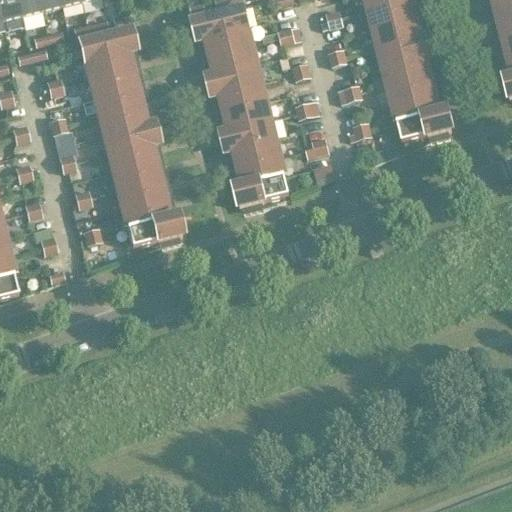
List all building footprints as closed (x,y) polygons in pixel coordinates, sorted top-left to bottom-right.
[(24,32),(21,23),(15,0),(0,0),(0,21),(2,28),(4,37),(24,32)] [(15,0),(21,23),(41,18),(36,0),(15,0)] [(36,0),(41,18),(61,13),(57,0),(36,0)] [(57,0),(61,13),(81,8),(78,0),(57,0)] [(78,0),(81,8),(101,3),(99,0),(78,0)] [(242,0),(239,0),(229,3),(231,10),(244,6),(242,0)] [(298,0),(293,0),(284,2),(286,9),(300,6),(298,0)] [(408,0),(364,0),(368,17),(410,6),(408,0)] [(511,0),(491,0),(494,9),(511,4),(511,0)] [(284,2),(270,6),(272,13),(286,9),(284,2)] [(229,3),(215,6),(217,13),(231,10),(229,3)] [(511,4),(494,9),(499,27),(511,23),(511,4)] [(410,6),(368,17),(373,35),(415,25),(410,6)] [(203,9),(189,12),(191,19),(205,16),(203,9)] [(243,13),(193,25),(198,45),(247,32),(243,13)] [(326,20),(328,27),(341,24),(340,17),(326,20)] [(112,25),(114,32),(128,29),(126,22),(112,25)] [(511,23),(499,27),(503,46),(511,43),(511,23)] [(341,24),(328,27),(329,34),(343,31),(341,24)] [(415,25),(373,35),(378,54),(428,41),(419,43),(415,25)] [(100,28),(87,32),(88,39),(102,35),(100,28)] [(73,35),(75,42),(88,39),(87,32),(73,35)] [(247,32),(198,45),(198,46),(206,44),(210,61),(252,51),(247,32)] [(278,37),(279,44),(293,41),(291,34),(278,37)] [(129,35),(79,47),(84,67),(126,56),(126,57),(134,55),(129,35)] [(278,37),(262,41),(264,48),(279,44),(278,37)] [(61,38),(47,42),(49,48),(63,45),(61,38)] [(293,41),(279,44),(281,51),(295,48),(293,41)] [(428,41),(378,54),(382,72),(432,60),(428,41)] [(33,45),(35,52),(49,48),(47,42),(33,45)] [(511,43),(503,46),(508,64),(511,63),(511,43)] [(252,51),(210,61),(215,79),(207,81),(207,82),(257,70),(252,51)] [(343,55),(329,59),(331,66),(344,62),(343,55)] [(44,56),(37,58),(30,59),(32,66),(46,63),(44,56)] [(126,56),(84,67),(89,85),(131,75),(126,57),(126,56)] [(30,59),(17,63),(18,70),(32,66),(30,59)] [(432,60),(382,72),(387,91),(429,81),(425,63),(433,61),(432,60)] [(344,62),(331,66),(332,73),(346,69),(344,62)] [(257,70),(207,82),(211,101),(261,88),(257,70)] [(293,73),(295,80),(309,76),(307,70),(293,73)] [(131,75),(89,85),(93,104),(135,93),(131,75)] [(309,76),(295,80),(297,87),(310,83),(309,76)] [(429,81),(387,91),(392,110),(434,99),(429,81)] [(46,89),(48,95),(62,92),(60,85),(46,89)] [(261,88),(211,101),(212,102),(220,100),(224,117),(266,107),(261,88)] [(344,95),(346,102),(360,98),(358,91),(344,95)] [(62,92),(48,95),(50,102),(63,99),(62,92)] [(135,93),(93,104),(98,123),(140,112),(135,93)] [(0,99),(0,106),(12,103),(10,96),(0,99)] [(360,98),(346,102),(348,108),(362,105),(360,98)] [(434,99),(392,110),(396,128),(447,116),(446,115),(438,117),(434,99)] [(12,103),(0,106),(0,113),(0,114),(14,110),(12,103)] [(266,107),(224,117),(229,135),(221,137),(221,138),(271,126),(266,107)] [(296,112),(298,119),(312,115),(310,108),(296,112)] [(140,112),(98,123),(103,141),(145,131),(144,130),(140,112)] [(312,115),(298,119),(300,125),(313,122),(312,115)] [(447,116),(396,128),(401,148),(451,136),(447,116)] [(63,124),(49,128),(51,134),(65,131),(63,124)] [(271,126),(221,138),(225,157),(275,144),(271,126)] [(145,131),(103,141),(107,160),(149,149),(150,150),(158,148),(153,128),(144,130),(145,131)] [(354,132),(355,139),(369,135),(367,128),(354,132)] [(65,131),(51,134),(53,141),(66,138),(65,131)] [(12,136),(14,143),(27,139),(26,132),(12,136)] [(369,135),(355,139),(357,146),(371,142),(369,135)] [(27,139),(14,143),(15,149),(29,146),(27,139)] [(275,144),(225,157),(226,158),(234,156),(238,173),(280,163),(275,144)] [(312,148),(313,154),(327,151),(325,144),(312,148)] [(149,149),(107,160),(112,178),(154,168),(150,150),(149,149)] [(327,151),(313,154),(315,161),(329,158),(327,151)] [(72,161),(59,165),(60,172),(74,168),(72,161)] [(280,163),(238,173),(243,191),(234,193),(235,194),(285,181),(280,163)] [(74,168),(60,172),(62,178),(76,175),(74,168)] [(154,168),(112,178),(117,197),(159,187),(154,168)] [(318,193),(336,186),(335,183),(332,169),(313,174),(316,185),(318,193)] [(15,175),(17,182),(30,178),(29,171),(15,175)] [(30,178),(17,182),(19,188),(32,185),(30,178)] [(285,181),(235,194),(240,213),(290,201),(285,181)] [(159,187),(117,197),(121,216),(163,205),(159,187)] [(74,201),(76,207),(90,204),(88,197),(74,201)] [(90,204),(76,207),(78,214),(91,211),(90,204)] [(163,205),(121,216),(126,234),(168,224),(168,223),(163,205)] [(24,212),(26,219),(40,215),(38,208),(24,212)] [(40,215),(26,219),(28,226),(42,222),(40,215)] [(168,224),(126,234),(131,254),(181,241),(176,221),(168,223),(168,224)] [(83,238),(85,245),(99,241),(97,234),(83,238)] [(99,241),(85,245),(87,251),(101,248),(99,241)] [(4,244),(0,245),(0,264),(8,263),(4,244)] [(40,247),(42,254),(55,251),(54,244),(40,247)] [(55,251),(42,254),(43,261),(57,258),(55,251)] [(0,264),(0,284),(13,281),(8,263),(0,264)] [(48,282),(50,289),(64,285),(62,278),(48,282)] [(0,284),(0,305),(18,301),(13,281),(0,284)]
